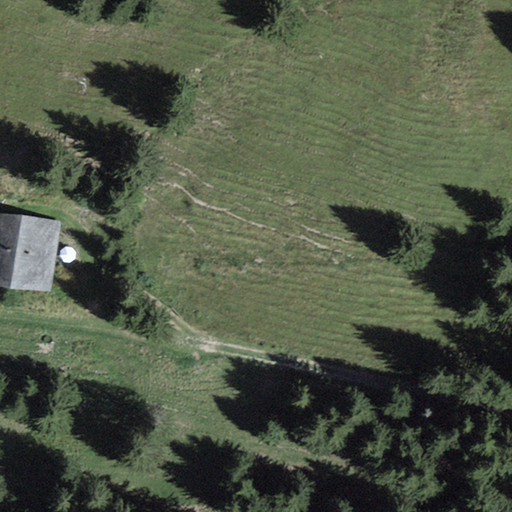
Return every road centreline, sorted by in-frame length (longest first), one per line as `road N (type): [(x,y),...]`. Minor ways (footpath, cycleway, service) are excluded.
road 1 (track): [(511,404),(186,338),(98,254)]
road 2 (track): [(0,316),(186,338)]
